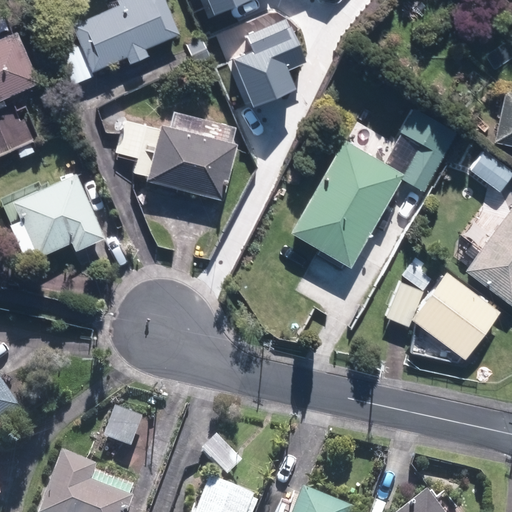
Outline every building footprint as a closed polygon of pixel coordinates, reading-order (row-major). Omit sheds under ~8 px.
[(119,0),(121,2),(72,22),(81,43),(60,51),(73,83),(95,74),(93,70),(128,55),(131,62),(150,54),(147,48),(182,34),(167,0),(119,0)] [(208,0),(215,15),(249,0),(208,0)] [(345,4),(330,26),(354,41),(368,19),(345,4)] [(233,59),(253,108),(297,89),(289,71),(307,63),(291,27),(290,27),(287,19),(246,36),(252,51),(233,59)] [(9,94),(41,80),(18,30),(0,38),(0,155),(34,140),(24,118),(21,120),(9,94)] [(343,36),(321,30),(317,44),(310,72),(331,78),(343,36)] [(511,92),(504,91),(494,139),(511,142),(511,92)] [(149,175),(148,179),(198,192),(225,199),(240,143),(234,141),(238,126),(174,109),(170,125),(162,123),(161,127),(127,118),(118,150),(140,156),(136,171),(149,175)] [(421,145),(405,173),(403,177),(426,191),(455,141),(408,114),(398,131),(421,145)] [(393,151),(350,127),(291,228),(353,264),(403,177),(405,173),(386,162),(393,151)] [(511,166),(486,145),(468,167),(500,193),(510,180),(511,177),(511,166)] [(106,236),(78,171),(14,199),(22,218),(11,222),(28,260),(73,240),(77,249),(106,236)] [(495,210),(487,204),(461,237),(478,250),(463,269),(511,306),(511,304),(511,206),(511,207),(503,200),(495,210)] [(433,272),(410,261),(385,315),(399,321),(408,325),(433,272)] [(502,306),(446,269),(412,320),(468,357),(502,306)] [(0,418),(20,405),(0,373),(0,418)] [(146,418),(115,405),(102,437),(133,450),(146,418)] [(214,432),(198,447),(228,478),(244,463),(214,432)] [(128,511),(141,478),(61,451),(39,511),(128,511)] [(250,511),(258,493),(208,475),(194,511),(250,511)] [(437,497),(429,487),(397,511),(461,511),(444,491),(437,497)] [(353,511),(355,509),(305,490),(296,511),(353,511)]
